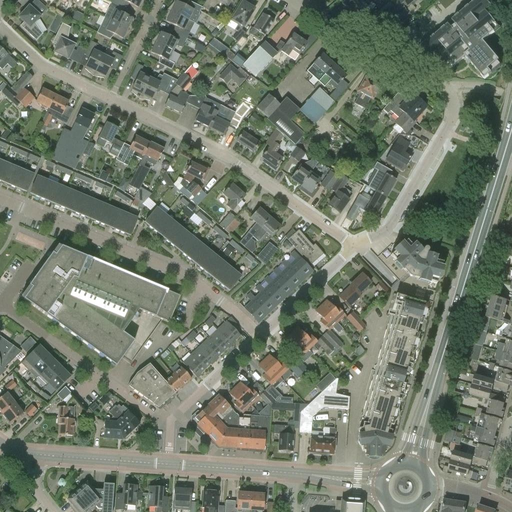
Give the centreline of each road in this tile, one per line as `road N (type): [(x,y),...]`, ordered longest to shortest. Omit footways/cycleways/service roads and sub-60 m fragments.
road 1 (residential): [(352,248),(386,229),(445,131),(454,111),(450,87),(291,0)]
road 2 (secondary): [(425,411),(511,126)]
road 3 (residential): [(259,338),(189,280),(0,197)]
road 4 (residential): [(352,248),(239,165),(110,98)]
road 5 (residential): [(1,305),(169,423)]
road 6 (tertiary): [(343,479),(168,464)]
road 7 (residential): [(110,98),(43,67),(0,27)]
road 8 (tertiary): [(168,464),(36,455)]
road 9 (residential): [(259,338),(352,248)]
road 10 (residential): [(169,423),(259,338)]
